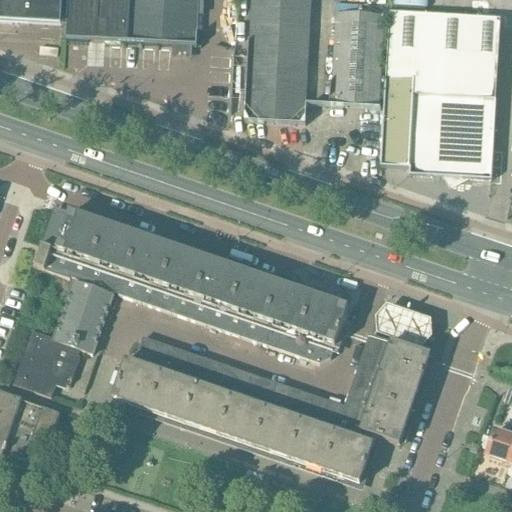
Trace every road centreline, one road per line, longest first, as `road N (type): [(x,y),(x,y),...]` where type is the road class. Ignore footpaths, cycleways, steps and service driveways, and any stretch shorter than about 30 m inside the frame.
road 1 (secondary): [(492,255),(0,85)]
road 2 (secondary): [(32,142),(331,244)]
road 3 (residential): [(22,179),(55,197),(262,263),(297,253)]
road 4 (residential): [(413,511),(482,297)]
road 5 (secondary): [(331,244),(482,297)]
